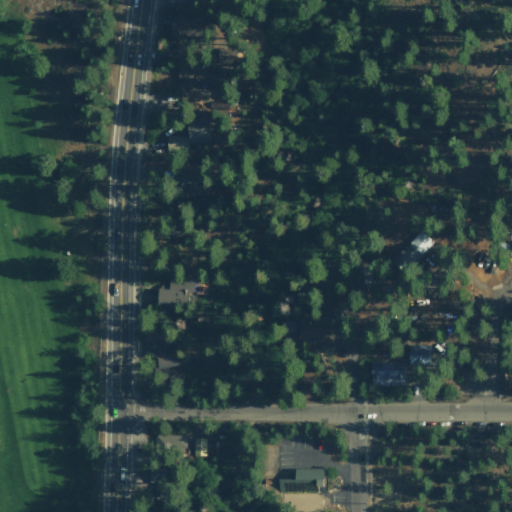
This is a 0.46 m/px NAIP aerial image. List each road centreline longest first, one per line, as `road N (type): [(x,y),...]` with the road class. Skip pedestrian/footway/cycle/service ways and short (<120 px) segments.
road 1 (primary): [(112,511),(121,180),(139,0)]
road 2 (residential): [(511,411),(116,411)]
road 3 (residential): [(349,511),(344,338)]
